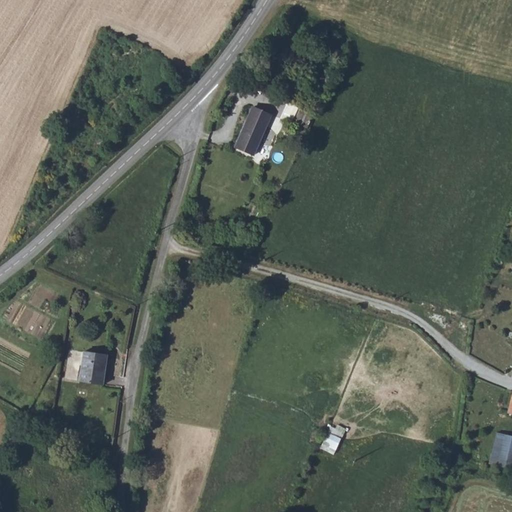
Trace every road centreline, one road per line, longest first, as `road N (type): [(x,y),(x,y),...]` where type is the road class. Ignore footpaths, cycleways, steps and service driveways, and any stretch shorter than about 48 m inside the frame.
road 1 (unclassified): [(511,382),(495,382),(414,315),(162,246)]
road 2 (unclassified): [(121,511),(133,377),(162,246)]
road 3 (tertiary): [(0,279),(187,105)]
road 4 (track): [(463,360),(437,474),(420,511)]
road 5 (unclassified): [(162,246),(190,150),(194,112),(187,105)]
road 6 (tertiary): [(187,105),(269,0)]
